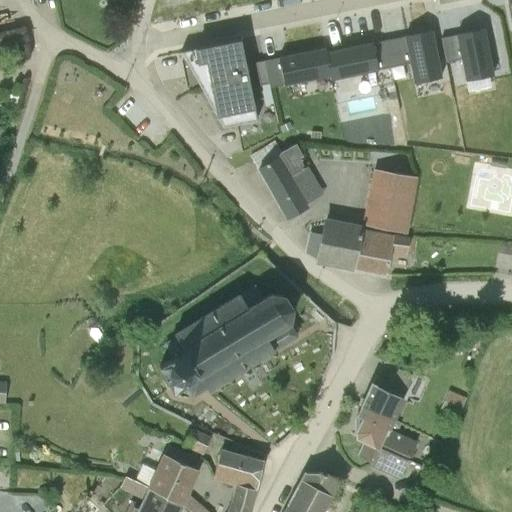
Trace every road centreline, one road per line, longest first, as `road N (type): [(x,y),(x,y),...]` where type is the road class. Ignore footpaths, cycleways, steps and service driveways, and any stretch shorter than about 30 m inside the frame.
road 1 (residential): [(148,71),(486,3)]
road 2 (residential): [(394,340),(313,289),(145,107)]
road 3 (track): [(0,245),(60,56)]
road 4 (residential): [(315,479),(355,421),(394,340)]
road 5 (residential): [(394,340),(434,323),(511,321)]
